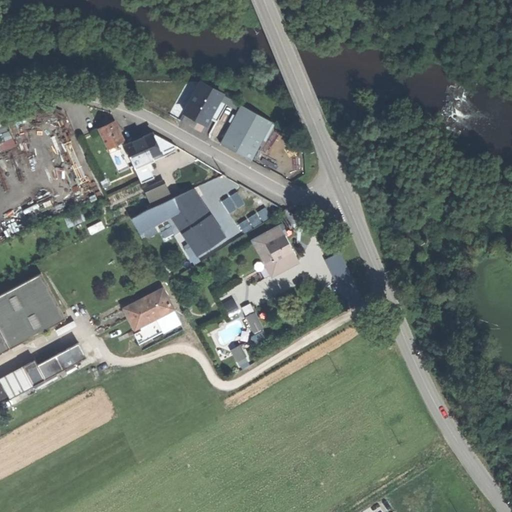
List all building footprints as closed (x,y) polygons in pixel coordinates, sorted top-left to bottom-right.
[(222,93),(201,82),(185,112),(195,117),(206,123),(222,93)] [(238,152),(252,160),(273,122),(242,105),(221,142),(238,152)] [(98,128),(102,135),(108,149),(124,141),(120,132),(114,120),(98,128)] [(161,152),(152,132),(141,137),(142,139),(126,146),(134,165),(147,159),(161,152)] [(165,151),(177,146),(165,139),(152,132),(161,152),(165,151)] [(110,153),(119,171),(129,167),(119,146),(109,151),(110,153)] [(166,155),(165,151),(161,152),(147,159),(148,163),(166,155)] [(154,176),(148,163),(147,159),(134,165),(142,182),(154,176)] [(192,189),(193,189),(186,173),(168,181),(175,197),(192,189)] [(150,203),(170,193),(165,182),(144,191),(150,203)] [(175,197),(130,217),(139,232),(151,226),(153,228),(172,217),(199,199),(192,189),(175,197)] [(199,199),(172,217),(198,255),(225,236),(199,199)] [(264,266),(272,262),(262,244),(281,234),(277,227),(250,241),(264,266)] [(272,262),(290,252),(286,244),(281,234),(262,244),(272,262)] [(363,297),(340,250),(325,258),(348,304),(363,297)] [(296,262),(290,252),(272,262),(264,266),(269,276),(296,262)] [(39,274),(0,295),(0,328),(11,348),(64,319),(39,274)] [(167,299),(162,290),(125,309),(135,328),(172,309),(167,299)] [(253,302),(242,307),(253,333),(264,328),(253,302)] [(0,354),(11,348),(0,328),(0,354)] [(36,364),(46,381),(87,359),(77,341),(36,364)] [(243,356),(237,346),(229,350),(234,361),(243,356)] [(12,399),(46,381),(36,364),(25,370),(24,367),(0,380),(0,403),(11,397),(12,399)]
